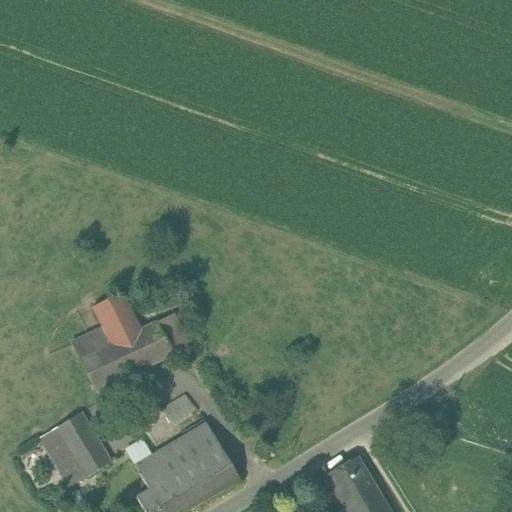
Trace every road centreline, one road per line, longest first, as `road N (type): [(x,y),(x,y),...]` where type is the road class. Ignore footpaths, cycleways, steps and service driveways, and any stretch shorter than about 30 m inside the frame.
road 1 (track): [(511,129),(136,0)]
road 2 (unclassified): [(220,511),(400,404),(511,323)]
